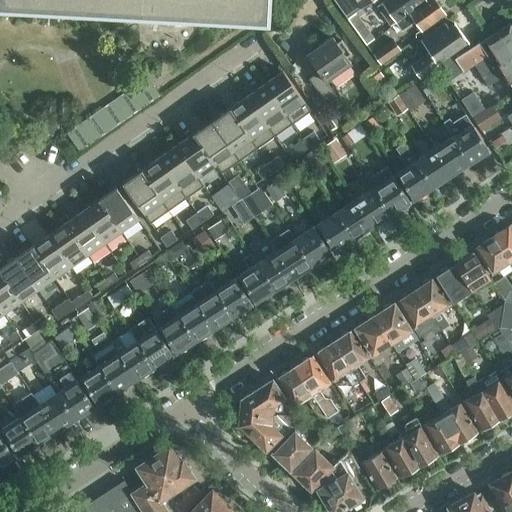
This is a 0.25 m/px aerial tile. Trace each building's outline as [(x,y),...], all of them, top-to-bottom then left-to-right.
[(0,0),(0,8),(146,17),(146,19),(156,23),(167,24),(178,24),(189,21),(189,19),(267,23),(267,22),(267,0),(0,0)] [(342,0),(352,14),(360,8),(360,9),(372,0),(342,0)] [(384,0),(377,6),(391,25),(426,0),(425,0),(384,0)] [(427,0),(396,23),(401,30),(414,21),(421,31),(445,13),(435,0),(427,0)] [(347,18),(366,44),(374,39),(355,13),(347,18)] [(445,22),(420,40),(429,52),(411,65),(420,78),(438,65),(437,64),(468,42),(454,23),(448,27),(445,22)] [(474,63),(482,76),(511,56),(511,22),(510,22),(455,57),(452,53),(438,64),(449,81),(463,70),(474,63)] [(307,55),(318,72),(309,79),(325,102),(336,95),(326,81),(351,63),(347,57),(351,54),(341,40),(337,43),(333,37),(307,55)] [(393,39),(373,54),(380,64),(401,49),(393,39)] [(511,56),(482,76),(488,85),(505,74),(511,85),(511,56)] [(283,70),(265,83),(293,123),(311,111),(283,70)] [(148,77),(67,134),(79,150),(160,94),(148,77)] [(265,83),(247,96),(275,136),(293,123),(265,83)] [(247,96),(229,108),(257,148),(275,136),(247,96)] [(501,118),(492,104),(476,114),(485,128),(501,118)] [(229,108),(211,120),(240,161),(257,148),(229,108)] [(443,122),(453,136),(470,162),(477,157),(478,159),(488,153),(487,151),(489,150),(465,114),(451,123),(448,119),(443,122)] [(194,133),(217,165),(222,173),(240,161),(211,120),(194,133)] [(58,123),(46,121),(44,133),(57,135),(58,123)] [(341,135),(349,149),(358,144),(350,130),(341,135)] [(314,131),(304,138),(310,147),(320,140),(314,131)] [(194,133),(176,145),(199,178),(217,165),(194,133)] [(499,135),(490,141),(493,145),(502,139),(499,135)] [(453,136),(434,148),(451,175),(458,169),(460,171),(469,165),(468,163),(470,162),(453,136)] [(310,147),(304,138),(292,146),(299,155),(310,147)] [(323,146),(334,162),(346,155),(335,138),(323,146)] [(415,161),(416,160),(404,142),(396,148),(408,165),(396,173),(413,199),(415,198),(416,200),(425,194),(424,192),(432,187),(415,161)] [(176,145),(158,157),(187,198),(204,185),(199,178),(176,145)] [(300,158),(303,162),(306,166),(323,155),(317,147),(300,158)] [(434,148),(416,160),(415,161),(432,187),(433,186),(435,188),(444,182),(443,180),(451,175),(434,148)] [(278,155),(268,163),(274,172),(285,164),(278,155)] [(158,157),(141,170),(169,210),(187,198),(158,157)] [(306,166),(303,162),(289,172),(295,182),(310,172),(306,166)] [(274,172),(268,163),(257,170),(263,179),(274,172)] [(365,174),(373,188),(374,187),(391,214),(398,209),(399,211),(409,205),(407,203),(410,201),(387,166),(373,175),(371,170),(365,174)] [(169,210),(141,170),(122,183),(151,223),(169,210)] [(276,182),(267,189),(275,201),(285,194),(276,182)] [(245,183),(234,190),(240,199),(251,192),(245,183)] [(117,186),(99,199),(122,231),(140,219),(139,218),(138,218),(117,188),(118,188),(117,186)] [(260,187),(243,199),(254,217),(272,205),(260,187)] [(374,187),(373,188),(355,200),(372,226),(379,221),(381,223),(390,217),(389,215),(391,214),(374,187)] [(240,199),(234,190),(223,198),(230,207),(240,199)] [(99,199),(82,211),(105,243),(122,231),(99,199)] [(355,200),(336,212),(353,238),(354,237),(356,239),(365,233),(364,231),(372,226),(355,200)] [(207,205),(197,212),(203,221),(214,214),(207,205)] [(82,211),(66,222),(88,255),(105,243),(82,211)] [(203,221),(197,212),(186,220),(192,229),(203,221)] [(353,238),(336,212),(317,224),(334,251),(336,249),(337,251),(346,245),(345,243),(353,238)] [(210,227),(208,229),(209,231),(215,240),(228,232),(221,220),(210,227)] [(66,222),(49,234),(72,266),(88,255),(66,222)] [(511,226),(510,224),(492,236),(510,262),(511,260),(511,226)] [(314,226),(295,238),(312,265),(319,260),(320,262),(330,256),(329,254),(331,252),(314,226)] [(269,241),(276,251),(293,277),(301,272),(302,274),(311,268),(310,266),(312,265),(295,238),(288,229),(269,241)] [(160,237),(167,246),(178,239),(171,230),(160,237)] [(204,230),(191,239),(197,248),(201,255),(215,246),(204,230)] [(49,234),(32,246),(55,278),(72,266),(49,234)] [(510,262),(492,236),(474,248),(492,274),(510,262)] [(32,246),(16,257),(38,290),(55,278),(32,246)] [(148,250),(139,256),(143,262),(152,256),(148,250)] [(276,251),(257,263),(274,289),(275,288),(277,290),(286,284),(285,282),(293,277),(276,251)] [(461,258),(454,263),(472,290),(490,278),(472,251),(471,252),(468,251),(462,255),(461,258)] [(274,289),(257,263),(251,254),(243,259),(249,268),(238,275),(255,301),(257,300),(258,302),(268,296),(266,294),(274,289)] [(143,262),(139,256),(130,262),(134,268),(143,262)] [(16,257),(0,268),(0,270),(21,302),(38,290),(16,257)] [(472,290),(454,263),(447,268),(444,267),(439,271),(438,274),(436,275),(453,302),(472,290)] [(149,268),(139,276),(146,287),(157,279),(149,268)] [(0,270),(0,306),(5,313),(21,302),(0,270)] [(115,272),(105,279),(109,285),(119,278),(115,272)] [(235,277),(216,289),(233,315),(241,310),(242,313),(251,307),(250,304),(252,303),(235,277)] [(415,288),(440,327),(443,332),(449,327),(439,311),(450,303),(433,277),(430,279),(427,278),(423,281),(422,284),(415,288)] [(109,285),(105,279),(96,285),(100,291),(109,285)] [(231,317),(233,315),(216,289),(209,280),(191,292),(214,328),(222,323),(223,325),(232,319),(231,317)] [(128,283),(108,296),(114,306),(134,293),(128,283)] [(497,289),(505,300),(508,294),(503,286),(497,289)] [(434,331),(440,327),(415,288),(408,293),(405,292),(401,295),(400,298),(397,300),(414,327),(426,319),(434,331)] [(191,292),(172,304),(195,340),(197,339),(198,341),(208,335),(206,333),(214,328),(191,292)] [(85,301),(81,295),(71,301),(75,307),(85,301)] [(71,301),(69,298),(52,309),(59,318),(75,307),(71,301)] [(511,304),(511,302),(505,301),(501,319),(511,321),(511,304)] [(383,310),(375,315),(392,341),(411,329),(394,302),(391,304),(388,304),(384,306),(383,310)] [(195,340),(172,304),(153,316),(176,352),(178,351),(179,353),(189,347),(188,345),(195,340)] [(87,322),(88,321),(91,327),(99,322),(91,305),(82,311),(87,322)] [(502,311),(491,319),(496,328),(500,325),(502,311)] [(45,315),(36,322),(40,328),(49,321),(45,315)] [(392,341),(375,315),(367,320),(363,320),(358,323),(357,326),(355,328),(372,354),(392,341)] [(496,328),(491,319),(482,325),(488,333),(496,328)] [(40,328),(36,322),(26,328),(30,334),(40,328)] [(138,324),(130,330),(154,367),(162,361),(163,363),(172,357),(171,356),(173,354),(156,328),(145,335),(138,324)] [(499,327),(502,333),(511,349),(511,348),(511,330),(511,328),(499,327)] [(351,368),(359,381),(365,389),(371,385),(357,364),(369,356),(352,329),(349,331),(345,331),(341,334),(340,337),(334,341),(351,368)] [(7,337),(12,343),(21,336),(17,330),(7,337)] [(112,343),(118,353),(135,379),(143,374),(144,376),(154,369),(152,368),(154,367),(130,330),(111,342),(112,343)] [(502,333),(494,338),(503,354),(511,349),(502,333)] [(455,336),(449,340),(457,353),(459,352),(463,349),(455,336)] [(59,391),(58,392),(75,418),(94,405),(77,379),(52,340),(34,352),(30,346),(19,354),(25,365),(37,357),(59,391)] [(450,357),(452,356),(457,353),(449,340),(442,344),(450,357)] [(354,384),(359,381),(351,368),(334,341),(328,345),(324,345),(320,348),(319,351),(316,353),(333,380),(345,372),(354,384)] [(135,379),(118,353),(112,343),(93,355),(99,365),(116,391),(118,390),(119,392),(128,386),(127,384),(135,379)] [(471,345),(463,349),(459,352),(466,363),(478,356),(471,345)] [(457,353),(452,356),(471,387),(477,384),(464,364),(466,363),(459,352),(457,353)] [(17,370),(25,365),(19,354),(11,360),(17,370)] [(301,363),(294,367),(327,416),(333,412),(318,390),(330,382),(313,355),(310,357),(306,357),(302,359),(301,363)] [(407,367),(415,379),(423,374),(416,361),(407,367)] [(17,371),(11,362),(2,368),(8,377),(17,371)] [(413,378),(404,364),(395,371),(403,384),(413,378)] [(511,364),(500,371),(503,377),(511,392),(511,364)] [(116,391),(99,365),(80,378),(97,404),(99,402),(100,404),(110,398),(108,396),(116,391)] [(327,416),(294,367),(288,371),(284,371),(280,373),(279,377),(276,379),(294,406),(306,398),(314,410),(319,418),(323,420),(327,417),(327,416)] [(477,382),(482,390),(499,420),(511,412),(511,398),(500,379),(496,371),(477,382)] [(241,399),(240,412),(271,414),(281,414),(274,402),(283,396),(272,379),(241,399)] [(426,387),(442,413),(460,443),(474,435),(474,433),(477,431),(460,402),(450,409),(434,383),(426,387)] [(499,420),(482,390),(463,401),(480,429),(482,428),(485,428),(499,420)] [(58,392),(39,404),(56,430),(64,425),(65,427),(75,421),(73,419),(75,418),(58,392)] [(393,407),(386,396),(380,400),(387,411),(393,407)] [(39,404),(20,416),(37,442),(39,441),(40,443),(49,437),(48,435),(56,430),(39,404)] [(271,414),(240,412),(239,425),(265,450),(280,434),(270,424),(271,414)] [(442,413),(423,424),(440,453),(443,451),(446,452),(460,443),(442,413)] [(37,442),(20,416),(1,428),(18,455),(20,453),(21,455),(31,449),(30,447),(37,442)] [(295,423),(302,429),(311,419),(301,417),(295,423)] [(406,434),(402,437),(420,467),(434,459),(434,456),(437,455),(420,426),(415,418),(402,426),(406,434)] [(345,422),(337,427),(338,431),(343,438),(351,433),(345,422)] [(397,431),(393,422),(385,426),(389,435),(397,431)] [(338,431),(337,427),(332,426),(324,434),(330,440),(338,431)] [(278,462),(285,468),(287,466),(290,470),(312,446),(294,429),(272,452),(280,460),(278,462)] [(0,433),(0,467),(4,465),(5,467),(14,461),(13,459),(15,457),(0,433)] [(420,467),(402,437),(382,449),(399,477),(402,475),(405,475),(420,467)] [(148,483),(133,493),(145,511),(167,511),(159,500),(194,477),(191,473),(192,469),(188,464),(184,462),(182,458),(179,461),(169,446),(137,466),(148,483)] [(310,489),(315,484),(333,466),(315,449),(291,474),(305,488),(307,486),(310,489)] [(333,466),(315,484),(331,511),(335,511),(350,504),(353,506),(359,502),(359,498),(362,497),(349,474),(351,473),(352,476),(362,470),(349,449),(333,466)] [(395,479),(397,477),(381,450),(361,462),(377,489),(386,484),(389,485),(394,482),(395,479)] [(511,511),(511,470),(511,472),(508,471),(501,475),(500,477),(490,483),(505,511),(511,511)] [(145,511),(133,493),(124,480),(118,484),(134,508),(126,511),(145,511)] [(118,484),(105,492),(118,511),(126,511),(134,508),(118,484)] [(220,511),(228,505),(221,498),(221,495),(217,492),(214,492),(212,489),(190,511),(220,511)] [(118,511),(105,492),(92,501),(99,511),(118,511)] [(490,511),(481,495),(477,497),(474,492),(448,506),(450,511),(490,511)] [(80,509),(81,511),(99,511),(92,501),(80,509)]
